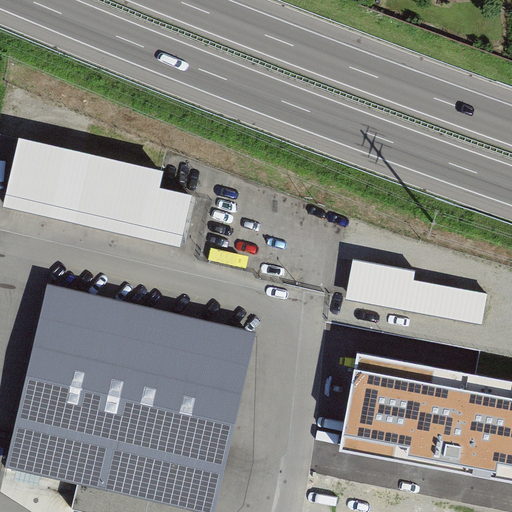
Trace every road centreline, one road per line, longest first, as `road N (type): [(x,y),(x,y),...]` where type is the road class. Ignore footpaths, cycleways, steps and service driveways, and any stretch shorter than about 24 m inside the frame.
road 1 (motorway): [(25,0),(511,187)]
road 2 (motorway): [(511,124),(179,0)]
